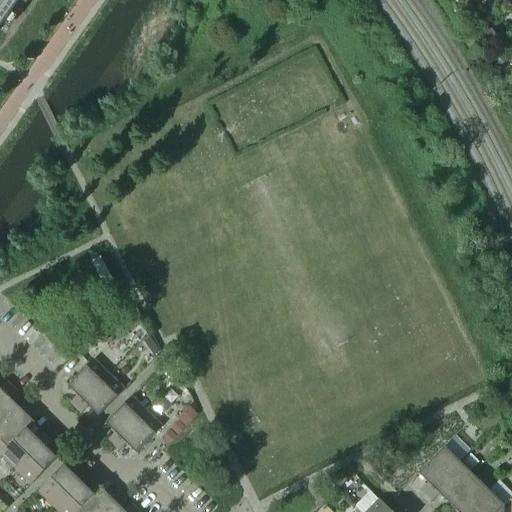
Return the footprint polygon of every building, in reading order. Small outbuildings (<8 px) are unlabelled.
[(0,0),(0,29),(20,0),(0,0)] [(76,409),(109,376),(93,361),(67,387),(77,397),(70,404),(76,409)] [(98,417),(124,391),(109,376),(76,409),(81,414),(88,408),(98,417)] [(0,398),(11,388),(6,382),(0,387),(0,398)] [(0,427),(19,409),(10,400),(17,393),(11,388),(0,398),(0,427)] [(114,446),(146,413),(131,398),(105,424),(115,434),(108,441),(114,446)] [(28,431),(34,424),(19,409),(0,427),(0,442),(0,455),(0,456),(26,430),(28,431)] [(136,454),(162,428),(146,413),(114,446),(119,452),(126,445),(136,454)] [(15,471),(48,437),(43,432),(36,439),(28,431),(26,430),(0,456),(15,471)] [(57,459),(47,450),(54,443),(48,437),(15,471),(31,486),(57,459)] [(426,497),(459,463),(444,448),(418,475),(428,484),(421,491),(426,497)] [(448,504),(474,477),(459,463),(426,497),(432,502),(439,495),(448,504)] [(53,508),(86,474),(80,469),(74,476),(64,466),(38,493),(53,508)] [(57,511),(76,511),(100,488),(93,495),(85,487),(91,480),(86,474),(53,508),(57,511)] [(468,511),(488,492),(474,477),(448,504),(455,511),(468,511)] [(106,511),(115,503),(100,488),(76,511),(106,511)] [(498,511),(504,507),(488,492),(468,511),(498,511)] [(390,511),(379,500),(367,511),(390,511)] [(134,511),(136,510),(131,505),(124,511),(115,503),(106,511),(134,511)]
